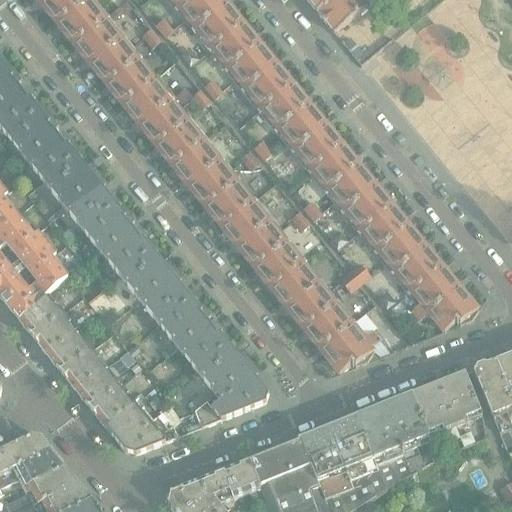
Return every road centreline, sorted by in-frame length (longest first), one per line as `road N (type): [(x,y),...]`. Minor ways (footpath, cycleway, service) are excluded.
road 1 (residential): [(321,409),(0,15)]
road 2 (residential): [(511,311),(267,0)]
road 3 (residential): [(116,493),(321,409)]
road 4 (residential): [(321,409),(511,334)]
